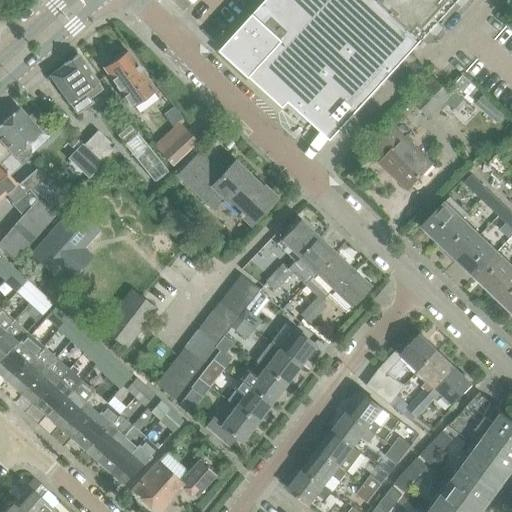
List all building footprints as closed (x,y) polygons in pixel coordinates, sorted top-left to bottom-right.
[(223,48),(220,50),(234,62),(248,75),(284,108),(289,102),(331,140),(422,40),(421,39),(377,0),(266,0),(225,45),(223,48)] [(377,0),(421,39),(422,40),(423,40),(459,0),(377,0)] [(133,107),(154,92),(147,81),(148,80),(146,78),(147,73),(143,68),(139,68),(128,51),(126,52),(121,51),(115,56),(114,61),(103,68),(123,97),(125,96),(133,107)] [(89,99),(103,90),(77,53),(63,63),(64,64),(49,74),(76,114),(91,103),(89,99)] [(463,75),(451,88),(455,92),(460,96),(472,82),(463,75)] [(452,94),(435,78),(413,101),(430,117),(452,94)] [(481,94),(475,102),(498,121),(504,112),(481,94)] [(27,116),(19,108),(0,125),(0,139),(22,164),(32,156),(24,146),(47,126),(33,111),(27,116)] [(432,163),(391,124),(373,143),(387,155),(380,162),(392,173),(394,171),(410,186),(432,163)] [(185,128),(160,151),(172,165),(197,141),(185,128)] [(102,161),(115,147),(97,130),(84,145),(102,161)] [(137,133),(124,143),(155,182),(167,171),(137,133)] [(81,143),(67,158),(88,177),(102,162),(102,161),(84,145),(81,143)] [(250,226),(277,198),(264,186),(262,188),(234,162),(221,175),(198,153),(177,175),(213,209),(223,198),(238,212),(237,213),(250,226)] [(0,164),(0,196),(5,192),(14,202),(13,204),(23,216),(0,242),(0,248),(15,262),(25,249),(55,215),(54,214),(62,204),(69,196),(36,169),(17,184),(0,164)] [(473,175),(464,183),(482,199),(490,191),(474,175),(473,175)] [(482,199),(499,216),(507,207),(490,191),(482,199)] [(445,202),(423,225),(441,242),(463,219),(467,214),(450,198),(446,203),(445,202)] [(58,278),(61,275),(70,283),(88,262),(79,254),(100,231),(73,207),(31,255),(58,278)] [(499,216),(511,228),(511,211),(507,207),(499,216)] [(441,242),(458,258),(480,236),(463,219),(441,242)] [(300,220),(276,244),(295,262),(299,257),(318,237),(300,220)] [(458,258),(475,275),(497,252),(480,236),(458,258)] [(295,262),(312,278),(335,253),(318,237),(299,257),(295,262)] [(475,275),(493,291),(511,271),(511,265),(497,252),(475,275)] [(312,278),(329,294),(333,290),(334,290),(353,270),(335,253),(312,278)] [(2,258),(0,260),(0,277),(4,281),(15,269),(2,258)] [(292,273),(282,263),(273,272),(284,282),(292,273)] [(4,281),(17,292),(27,280),(15,269),(4,281)] [(348,311),(371,287),(353,270),(334,290),(333,290),(329,294),(348,311)] [(511,271),(493,291),(510,308),(511,305),(511,271)] [(266,283),(259,290),(268,299),(284,282),(273,272),(264,282),(266,283)] [(259,290),(260,289),(241,274),(234,284),(253,299),(259,290)] [(17,292),(29,304),(40,291),(27,280),(17,292)] [(234,284),(227,293),(246,308),(253,299),(234,284)] [(42,315),(53,303),(40,291),(29,304),(42,315)] [(155,308),(132,291),(102,329),(125,347),(155,308)] [(227,293),(220,302),(239,317),(246,308),(227,293)] [(327,306),(317,297),(309,306),(318,315),(327,306)] [(220,302),(213,311),(232,326),(239,317),(220,302)] [(56,306),(46,317),(59,329),(69,318),(56,306)] [(300,315),(310,324),(318,315),(309,306),(300,315)] [(0,335),(4,332),(14,321),(1,310),(0,311),(0,335)] [(213,311),(206,320),(225,335),(232,326),(213,311)] [(261,321),(249,312),(242,321),(254,330),(261,321)] [(69,318),(59,329),(72,341),(82,329),(69,318)] [(206,320),(199,329),(218,344),(225,335),(206,320)] [(0,359),(18,342),(26,333),(14,321),(4,332),(0,335),(0,359)] [(234,331),(246,340),(254,330),(242,321),(234,331)] [(315,346),(285,323),(271,343),(279,349),(301,366),(315,346)] [(82,329),(72,341),(84,352),(95,341),(82,329)] [(199,329),(192,338),(211,353),(218,344),(199,329)] [(400,381),(410,362),(419,371),(438,351),(420,334),(401,354),(397,350),(380,368),(367,386),(391,405),(398,396),(406,385),(400,381)] [(22,345),(0,366),(0,374),(9,382),(34,358),(43,348),(30,336),(22,345)] [(192,338),(185,347),(204,362),(211,353),(192,338)] [(84,352),(97,364),(107,352),(95,341),(84,352)] [(185,347),(178,356),(197,371),(204,362),(185,347)] [(9,382),(21,393),(47,369),(56,359),(43,348),(34,358),(9,382)] [(279,349),(265,368),(286,385),(301,366),(279,349)] [(231,360),(219,351),(213,359),(225,368),(231,360)] [(419,371),(436,387),(455,367),(438,351),(419,371)] [(97,364),(110,375),(120,363),(107,352),(97,364)] [(178,356),(171,365),(190,380),(197,371),(178,356)] [(21,393),(34,404),(59,381),(69,370),(56,359),(47,369),(21,393)] [(213,359),(198,378),(210,387),(225,368),(213,359)] [(118,383),(129,371),(120,363),(110,375),(118,383)] [(171,365),(164,374),(183,389),(190,380),(171,365)] [(454,404),(473,384),(455,367),(436,387),(454,404)] [(258,378),(250,372),(242,382),(272,404),(286,385),(265,368),(258,378)] [(34,404),(47,416),(72,392),(81,382),(75,376),(69,370),(59,381),(34,404)] [(156,384),(175,399),(183,389),(164,374),(156,384)] [(135,377),(124,389),(134,398),(145,386),(135,377)] [(189,389),(201,399),(210,387),(198,378),(189,389)] [(47,416),(59,427),(85,403),(94,393),(93,392),(81,382),(72,392),(47,416)] [(228,401),(236,407),(236,406),(257,423),(272,404),(242,382),(228,401)] [(144,406),(154,394),(145,386),(134,398),(144,406)] [(435,398),(430,394),(426,389),(417,399),(426,408),(435,398)] [(362,392),(347,412),(369,429),(376,434),(381,427),(374,421),(384,409),(362,392)] [(59,427),(72,438),(97,414),(106,404),(94,393),(85,403),(59,427)] [(398,396),(391,405),(403,413),(410,406),(398,396)] [(160,399),(150,411),(160,420),(170,409),(160,399)] [(403,413),(408,417),(413,412),(417,417),(426,408),(417,399),(410,406),(403,413)] [(72,438),(84,449),(110,425),(119,415),(106,404),(97,414),(72,438)] [(236,406),(236,407),(222,425),(213,418),(206,427),(214,434),(230,446),(236,437),(243,442),(257,423),(236,406)] [(173,432),(184,421),(170,409),(160,420),(173,432)] [(354,448),(362,437),(370,443),(377,434),(376,434),(369,429),(347,412),(333,431),(354,448)] [(483,511),(511,473),(511,419),(502,412),(494,422),(486,416),(476,431),(483,436),(476,446),(427,511),(483,511)] [(84,449),(97,460),(123,436),(132,426),(119,415),(110,425),(84,449)] [(449,425),(446,427),(455,436),(459,432),(449,425)] [(97,460),(110,471),(136,448),(145,438),(132,426),(123,436),(97,460)] [(444,430),(421,455),(430,463),(453,438),(444,430)] [(362,453),(354,448),(333,431),(318,450),(348,472),(362,453)] [(411,445),(400,436),(392,446),(404,455),(411,445)] [(150,458),(158,449),(145,438),(136,448),(110,471),(123,483),(150,458)] [(385,455),(397,464),(404,455),(392,446),(385,455)] [(334,475),(341,481),(348,472),(318,450),(304,469),(325,486),(334,475)] [(216,474),(197,458),(186,470),(166,451),(131,490),(155,511),(159,511),(182,487),(194,498),(216,474)] [(404,473),(399,479),(394,484),(405,492),(412,482),(428,466),(418,458),(404,473)] [(325,486),(304,469),(289,489),(311,505),(319,494),(327,500),(333,491),(325,486)] [(381,485),(369,476),(363,484),(375,493),(381,485)] [(34,478),(27,486),(52,508),(59,500),(40,484),(34,478)] [(355,494),(367,503),(375,493),(363,484),(355,494)] [(20,491),(22,492),(13,502),(24,511),(55,511),(52,508),(27,486),(26,487),(24,486),(20,491)] [(392,487),(372,511),(390,511),(402,495),(392,487)] [(7,506),(9,507),(3,511),(24,511),(13,502),(12,502),(11,501),(7,506)]
